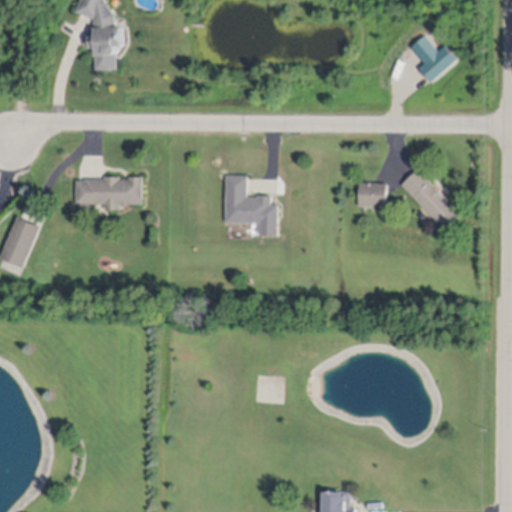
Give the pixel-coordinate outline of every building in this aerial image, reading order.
[(111,0),(118,10),(119,10),(119,17),(125,17),(126,34),(127,37),(121,37),(121,38),(120,40),(121,63),(100,64),(99,47),(100,47),(100,46),(99,46),(99,44),(100,44),(100,39),(93,39),(93,36),(94,36),(94,28),(93,28),(93,27),(99,27),(99,18),(97,18),(97,13),(80,6),(82,0),(111,0)] [(421,165),(464,209),(447,225),(435,211),(426,219),(416,209),(425,201),(405,180),(421,165)] [(228,218),(229,170),(251,171),(251,192),(261,192),(261,190),(274,191),(274,200),(281,200),(281,212),(274,212),(274,218),(228,218)] [(88,174),(108,174),(108,172),(123,171),(123,175),(133,174),(133,172),(145,172),(145,200),(123,200),(123,205),(108,205),(108,199),(79,199),(79,176),(88,176),(88,174)] [(363,178),(390,179),(389,202),(362,201),(363,178)] [(4,253),(21,211),(44,221),(26,262),(4,253)] [(326,511),(327,485),(345,485),(345,487),(354,487),(354,504),(358,504),(358,511),(326,511)]
